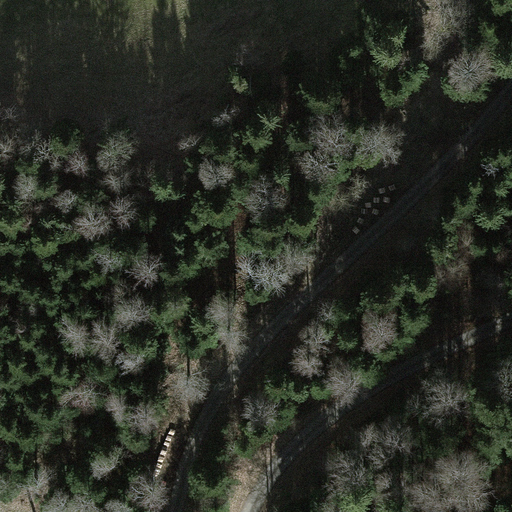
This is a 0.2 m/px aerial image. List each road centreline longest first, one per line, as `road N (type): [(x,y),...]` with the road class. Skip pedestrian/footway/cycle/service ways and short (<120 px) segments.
road 1 (track): [(511,79),(450,159),(234,373),(191,444),(165,511)]
road 2 (track): [(251,511),(262,481),(307,429),(380,377),(511,320)]
